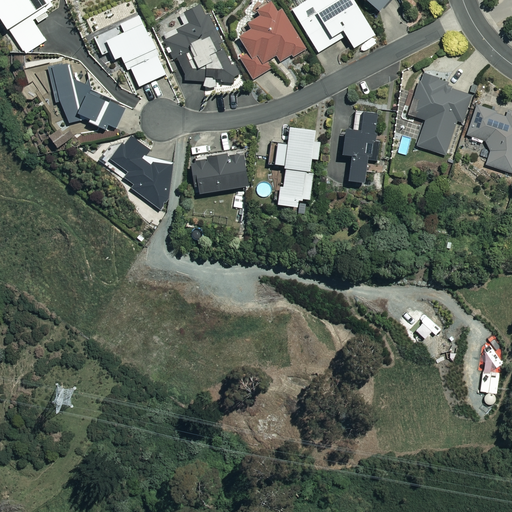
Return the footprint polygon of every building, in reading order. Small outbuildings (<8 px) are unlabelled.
[(0,0),(0,11),(25,52),(46,40),(36,24),(50,16),(47,11),(54,7),(51,2),(55,0),(0,0)] [(278,11),(271,0),(270,0),(257,8),(261,15),(249,22),(253,27),(239,35),(250,53),(241,58),(254,80),(272,69),(267,61),(277,55),(281,62),(293,55),(294,58),(307,50),(282,9),(278,11)] [(352,43),(355,48),(360,45),(364,51),(380,42),(354,0),(308,0),(293,9),(319,52),(336,41),(341,50),(352,43)] [(369,0),(380,10),(389,0),(369,0)] [(232,77),(240,73),(235,62),(232,63),(208,13),(205,15),(200,5),(186,12),(191,22),(178,27),(181,32),(163,41),(172,61),(178,58),(185,73),(185,80),(203,81),(203,88),(216,89),(217,82),(231,83),(232,77)] [(116,28),(95,37),(103,56),(112,52),(115,60),(122,57),(128,70),(132,69),(139,86),(165,74),(144,25),(119,35),(116,28)] [(116,128),(126,108),(77,82),(70,63),(49,70),(56,102),(62,102),(70,122),(83,121),(86,115),(91,118),(90,121),(106,129),(108,124),(116,128)] [(449,82),(423,73),(409,114),(426,120),(417,145),(445,155),(457,120),(463,122),(472,95),(447,87),(449,82)] [(476,105),(467,135),(471,136),(470,139),(481,143),(485,139),(491,150),(487,165),(511,172),(511,111),(505,109),(504,113),(476,105)] [(378,113),(364,112),(362,131),(346,129),(344,154),(352,154),(349,180),(365,181),(367,159),(379,160),(381,141),(376,140),(378,113)] [(312,158),(320,159),(322,143),(315,142),(316,129),(290,126),(287,144),(270,142),(268,164),(287,166),(284,185),(280,185),(278,204),(298,207),(299,198),(311,199),(314,172),(310,172),(312,158)] [(166,205),(175,163),(148,155),(151,148),(132,137),(128,144),(124,142),(112,159),(128,172),(124,176),(134,183),(129,191),(159,212),(166,205)] [(250,186),(246,154),(228,156),(228,152),(208,155),(209,159),(193,161),(196,185),(199,185),(200,192),(250,186)]
